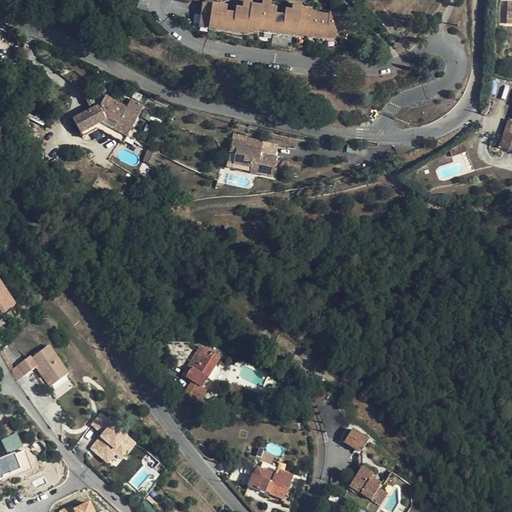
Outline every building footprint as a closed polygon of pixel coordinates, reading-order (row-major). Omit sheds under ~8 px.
[(269,0),(261,0),(260,7),(270,9),(271,0),(269,0)] [(242,2),(241,10),(249,11),(250,5),(250,3),(242,2)] [(311,9),(300,8),(299,13),(291,12),(284,10),(283,17),(275,16),(275,9),(270,9),(260,7),(250,5),(249,11),(241,10),(234,9),(234,15),(225,14),(226,7),(201,3),(198,29),(207,30),(207,26),(212,27),(212,31),(240,35),(241,31),(247,32),(247,29),(257,31),(257,29),(263,29),(262,33),(291,37),(291,34),(296,34),(296,32),(301,33),(301,36),(325,40),(325,38),(335,39),(335,37),(344,38),(348,17),(328,14),(328,16),(310,13),(311,9)] [(292,4),(291,12),(299,13),(300,8),(300,5),(292,4)] [(99,94),(91,110),(99,105),(104,97),(99,94)] [(125,108),(104,97),(99,105),(91,110),(73,120),(80,133),(100,122),(126,136),(142,106),(130,100),(125,108)] [(246,138),(245,143),(244,148),(260,151),(262,141),(246,138)] [(259,155),(260,151),(244,148),(245,143),(231,140),(229,151),(234,153),(232,165),(249,169),(248,172),(249,172),(271,177),(275,158),(259,155)] [(152,166),(158,151),(149,147),(143,161),(152,166)] [(298,173),(300,165),(280,161),(279,169),(298,173)] [(137,201),(141,194),(133,190),(129,198),(137,201)] [(13,304),(0,287),(0,313),(1,314),(13,304)] [(17,365),(24,375),(35,368),(49,388),(67,374),(48,347),(30,359),(29,357),(17,365)] [(194,369),(191,368),(186,377),(201,387),(219,358),(206,350),(201,358),(194,369)] [(187,365),(191,368),(194,369),(201,358),(194,354),(187,365)] [(12,369),(16,381),(24,375),(17,365),(12,369)] [(113,468),(136,442),(101,412),(90,425),(100,433),(88,447),(113,468)] [(0,429),(5,439),(12,436),(7,425),(0,427),(0,429)] [(352,442),(368,452),(375,441),(360,430),(352,442)] [(16,434),(12,436),(5,439),(0,441),(0,456),(22,447),(16,434)] [(380,500),(387,489),(388,487),(377,480),(380,474),(368,467),(357,486),(380,500)] [(276,471),(274,476),(256,468),(253,476),(252,476),(248,487),(263,493),(264,492),(282,499),(291,477),(276,471)] [(396,495),(387,489),(380,500),(389,506),(396,495)] [(73,508),(74,511),(96,511),(90,499),(73,508)]
